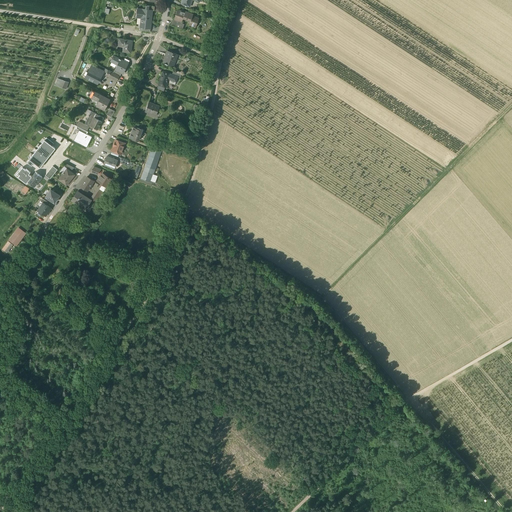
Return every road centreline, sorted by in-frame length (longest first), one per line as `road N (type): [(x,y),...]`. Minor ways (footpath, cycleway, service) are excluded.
road 1 (track): [(12,511),(161,270),(181,207)]
road 2 (track): [(511,339),(406,399),(292,511)]
road 3 (track): [(319,299),(501,511)]
road 4 (track): [(511,107),(319,299)]
road 5 (residential): [(168,0),(159,37),(106,139),(44,226)]
road 6 (track): [(232,0),(209,120),(181,207)]
road 7 (track): [(181,207),(319,299)]
road 8 (track): [(159,37),(0,10)]
